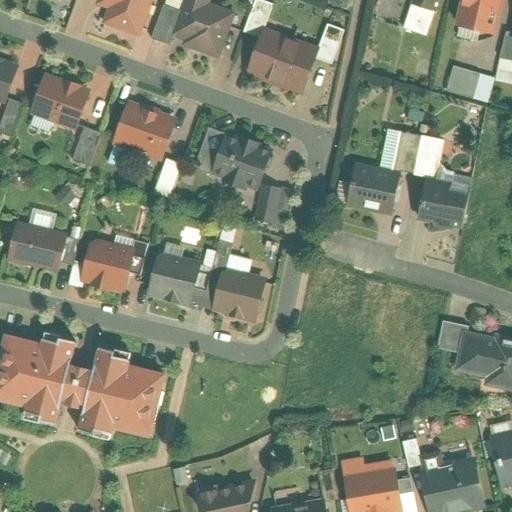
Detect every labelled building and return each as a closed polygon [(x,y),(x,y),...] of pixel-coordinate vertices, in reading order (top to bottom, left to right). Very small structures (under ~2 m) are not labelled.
[(139,39),(151,0),(98,0),(98,4),(118,10),(111,30),(139,39)] [(214,0),(188,0),(177,35),(189,39),(187,44),(224,56),(240,10),(214,1),(214,0)] [(330,0),(329,3),(347,9),(350,0),(330,0)] [(444,0),(420,0),(420,2),(441,9),(444,0)] [(507,0),(462,0),(457,25),(499,35),(507,0)] [(328,46),(269,24),(252,71),(310,93),(328,46)] [(27,63),(0,52),(0,98),(12,103),(27,63)] [(454,65),(446,91),(489,103),(496,77),(454,65)] [(100,88),(52,70),(37,112),(85,130),(100,88)] [(184,115),(133,98),(118,143),(169,160),(184,115)] [(280,147),(233,129),(218,171),(265,189),(280,147)] [(409,169),(360,159),(351,205),(400,215),(409,169)] [(480,183),(431,175),(424,217),(472,226),(480,183)] [(297,187),(268,181),(261,220),(290,225),(297,187)] [(71,184),(60,195),(71,206),(82,195),(71,184)] [(68,271),(76,230),(19,219),(11,260),(68,271)] [(86,280),(133,291),(143,245),(97,235),(86,280)] [(196,304),(207,259),(164,248),(153,294),(196,304)] [(266,321),(277,276),(232,265),(221,310),(266,321)] [(492,383),(511,387),(511,331),(503,329),(502,334),(470,326),(460,369),(494,377),(492,383)] [(11,328),(0,375),(0,397),(35,405),(33,414),(66,421),(70,401),(89,405),(84,426),(123,435),(125,426),(159,434),(173,371),(138,363),(141,350),(105,342),(100,363),(84,359),(89,338),(50,329),(48,337),(11,328)] [(511,429),(496,433),(507,486),(511,484),(511,429)] [(444,448),(422,452),(434,511),(455,511),(487,506),(477,456),(447,462),(444,448)] [(348,476),(354,511),(403,511),(394,461),(368,466),(369,472),(348,476)] [(259,511),(264,502),(259,476),(207,485),(212,511),(211,511),(259,511)] [(330,511),(328,498),(278,506),(278,511),(330,511)]
